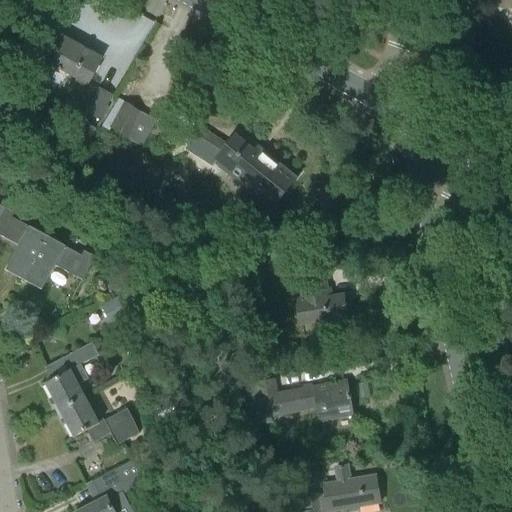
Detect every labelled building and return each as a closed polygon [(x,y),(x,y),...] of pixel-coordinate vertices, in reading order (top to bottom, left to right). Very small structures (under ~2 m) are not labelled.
[(51,55),(52,56),(46,68),(62,77),(64,73),(85,84),(98,60),(62,40),(55,52),(53,51),(51,55)] [(85,112),(98,119),(110,97),(98,90),(85,112)] [(116,98),(105,127),(148,143),(159,114),(116,98)] [(92,129),(80,123),(65,150),(77,156),(92,129)] [(218,159),(219,157),(227,146),(213,137),(200,129),(192,142),(205,150),(218,159)] [(235,136),(227,146),(219,157),(232,167),(230,170),(229,176),(238,182),(244,181),(246,178),(259,189),(254,195),(272,209),(297,178),(265,152),(261,156),(235,136)] [(21,280),(47,232),(46,232),(44,237),(9,218),(12,213),(1,207),(0,209),(0,236),(16,246),(3,271),(21,280)] [(45,237),(21,280),(39,290),(52,265),(80,280),(70,298),(71,298),(93,257),(82,251),(79,256),(45,237)] [(113,265),(112,251),(99,252),(99,266),(113,265)] [(254,268),(256,282),(289,277),(287,262),(254,268)] [(302,300),(296,301),(301,326),(348,318),(344,296),(330,298),(326,278),(299,283),(302,300)] [(120,292),(117,279),(105,282),(108,295),(120,292)] [(113,320),(129,312),(121,296),(105,304),(113,320)] [(93,343),(69,356),(76,368),(52,381),(46,384),(60,411),(85,397),(79,385),(89,379),(82,365),(99,355),(93,343)] [(254,400),(255,404),(248,405),(252,427),(272,423),(271,418),(317,409),(320,423),(354,416),(347,382),(278,395),(275,380),(239,387),(241,403),(254,400)] [(99,423),(85,397),(60,411),(75,437),(88,430),(94,443),(111,434),(117,446),(139,434),(135,421),(128,409),(105,421),(105,420),(99,423)] [(149,464),(140,457),(135,462),(144,470),(149,464)] [(133,511),(124,495),(146,472),(134,461),(116,470),(86,485),(87,486),(94,482),(103,499),(96,503),(78,511),(133,511)] [(336,469),(338,483),(323,486),(325,495),(318,497),(318,496),(305,498),(307,511),(320,511),(320,508),(327,506),(327,511),(336,511),(381,504),(376,477),(351,481),(348,467),(336,469)]
